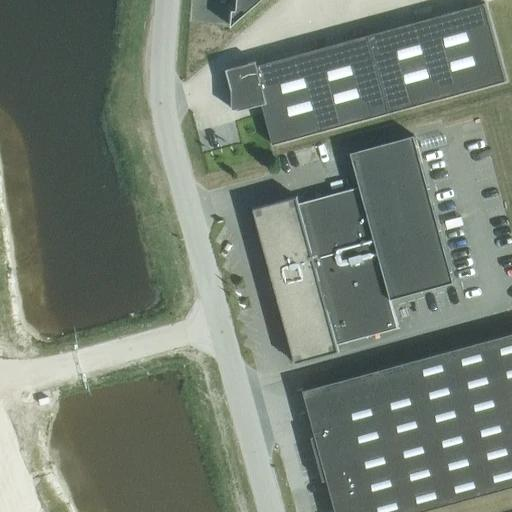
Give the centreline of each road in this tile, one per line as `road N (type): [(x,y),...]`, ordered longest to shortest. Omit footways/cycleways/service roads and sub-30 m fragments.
road 1 (unclassified): [(219,323),(160,105),(162,0)]
road 2 (unclassified): [(270,511),(219,323)]
road 3 (unclassified): [(219,323),(33,373)]
